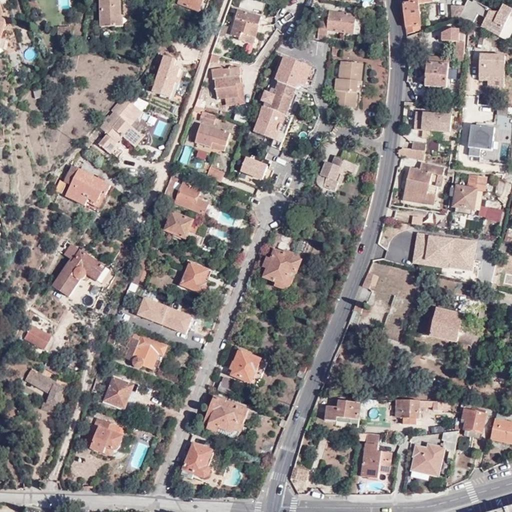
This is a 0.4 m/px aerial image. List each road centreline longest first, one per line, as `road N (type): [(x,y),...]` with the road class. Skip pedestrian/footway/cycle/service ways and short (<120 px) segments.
road 1 (secondary): [(273,501),(379,201),(394,112),(393,0)]
road 2 (residential): [(153,505),(272,207)]
road 3 (residential): [(511,483),(412,508),(273,501)]
road 4 (residential): [(153,505),(0,499)]
